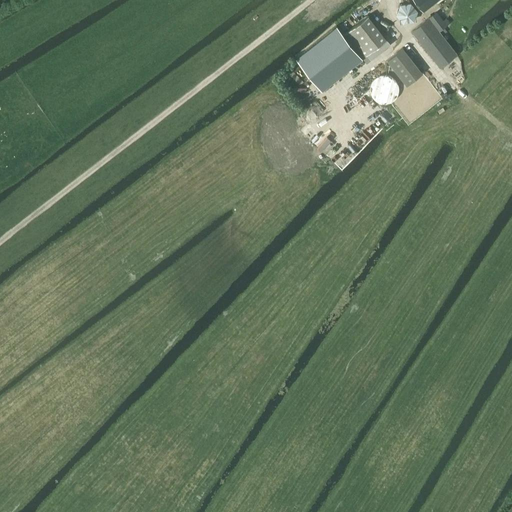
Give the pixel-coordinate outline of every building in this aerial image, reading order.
[(414,0),(423,10),(436,0),(414,0)] [(401,4),(397,14),(403,22),(413,20),(417,10),(411,2),(401,4)] [(368,15),(344,33),(363,57),(387,38),(368,15)] [(429,17),(413,30),(441,67),(458,53),(429,17)] [(337,25),(296,57),(300,61),(322,89),(360,60),(362,58),(339,28),(337,25)] [(403,47),(388,59),(407,84),(422,72),(403,47)] [(398,91),(397,88),(396,85),(395,83),(393,80),(391,79),(389,78),(386,77),(383,76),(380,77),(378,78),(375,79),(374,80),(372,82),(370,85),(369,88),(369,91),(369,94),(370,96),(371,98),(373,100),(375,102),(377,104),(381,105),(383,105),(385,105),(388,104),(390,103),(393,101),(395,99),(396,97),(397,94),(398,91)] [(361,95),(312,147),(339,172),(388,120),(361,95)]
